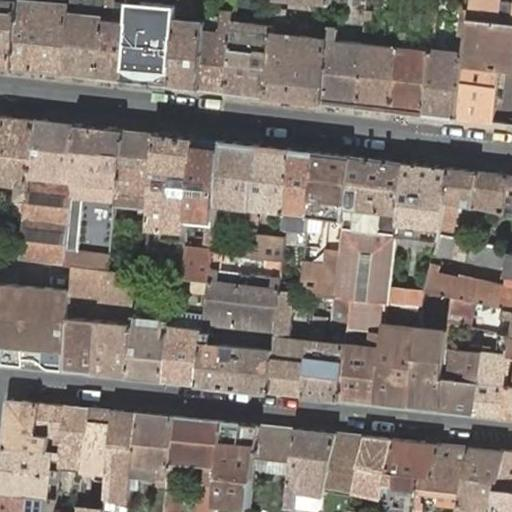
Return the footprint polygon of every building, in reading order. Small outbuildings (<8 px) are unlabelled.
[(0,0),(0,64),(15,66),(20,0),(0,0)] [(20,0),(15,66),(65,72),(70,13),(70,0),(61,0),(61,3),(29,1),(29,0),(20,0)] [(70,0),(70,13),(65,72),(99,76),(104,16),(105,0),(70,0)] [(105,0),(104,16),(99,76),(124,79),(131,6),(116,4),(116,0),(105,0)] [(137,80),(173,85),(180,4),(156,2),(144,1),(132,0),(131,0),(131,6),(124,79),(137,80)] [(412,22),(412,0),(401,0),(400,21),(412,22)] [(471,0),(469,19),(509,24),(511,16),(498,15),(499,0),(471,0)] [(202,88),(229,90),(234,19),(235,16),(223,15),(222,30),(206,28),(202,88)] [(179,18),(173,85),(202,88),(206,28),(207,20),(179,18)] [(234,19),(229,90),(268,95),(274,34),(274,33),(274,24),(234,19)] [(511,71),(511,64),(507,64),(511,26),(511,24),(509,24),(469,19),(465,53),(464,64),(502,70),(511,71)] [(324,102),(359,106),(364,42),(337,39),(339,28),(330,27),(329,39),(324,102)] [(268,95),(324,102),(329,39),(274,33),(274,34),(268,95)] [(359,106),(393,110),(398,46),(364,42),(359,106)] [(393,110),(426,113),(433,50),(398,46),(393,110)] [(426,113),(457,117),(464,64),(465,53),(433,50),(426,113)] [(502,70),(464,64),(457,117),(495,122),(502,70)] [(36,118),(6,115),(0,170),(0,183),(17,185),(15,213),(27,214),(36,118)] [(80,124),(36,118),(27,214),(23,256),(67,263),(75,264),(111,269),(118,201),(125,129),(80,124)] [(160,133),(125,129),(118,201),(152,205),(160,133)] [(196,137),(160,133),(152,205),(150,229),(187,231),(188,221),(196,137)] [(223,140),(196,137),(188,221),(205,223),(215,224),(217,204),(223,140)] [(258,145),(223,140),(217,204),(252,208),(258,145)] [(293,148),(258,145),(252,208),(258,209),(288,213),(293,148)] [(317,151),(293,148),(288,213),(287,227),(308,229),(310,216),(317,151)] [(352,156),(317,151),(310,216),(339,219),(344,220),(352,156)] [(407,161),(352,156),(344,220),(341,250),(335,296),(343,297),(352,298),(366,300),(387,302),(390,302),(392,288),(397,247),(407,161)] [(451,167),(407,161),(397,247),(408,249),(411,225),(431,227),(429,241),(439,242),(441,232),(442,229),(444,216),(446,199),(451,167)] [(479,170),(451,167),(446,199),(457,201),(464,203),(476,206),(490,209),(505,212),(510,174),(479,170)] [(457,201),(446,199),(444,216),(442,229),(441,232),(469,238),(473,222),(454,218),(457,201)] [(489,215),(490,209),(476,206),(464,203),(463,209),(489,215)] [(258,209),(252,208),(252,216),(251,228),(250,233),(257,234),(259,216),(257,216),(258,209)] [(215,224),(205,223),(203,254),(185,253),(182,278),(211,281),(210,280),(213,255),(213,251),(215,224)] [(511,246),(469,238),(441,232),(439,242),(436,251),(431,273),(427,289),(435,291),(454,295),(476,300),(511,307),(511,246)] [(257,234),(250,233),(248,255),(271,257),(284,259),(286,236),(257,234)] [(311,262),(305,261),(303,273),(302,292),(316,294),(326,295),(335,296),(341,250),(335,249),(329,249),(326,248),(324,263),(311,262)] [(210,280),(211,281),(209,291),(206,321),(214,322),(277,328),(281,290),(281,288),(284,259),(271,257),(270,265),(277,266),(275,288),(218,281),(220,258),(226,259),(227,253),(213,251),(213,255),(210,280)] [(111,269),(75,264),(74,283),(73,288),(73,293),(104,297),(103,301),(134,305),(135,290),(137,272),(111,269)] [(73,288),(0,280),(0,361),(25,364),(26,356),(44,358),(43,366),(66,369),(71,316),(73,288)] [(426,292),(392,288),(390,302),(422,307),(426,292)] [(296,291),(281,290),(277,328),(276,336),(276,338),(275,347),(271,391),(306,395),(312,339),(291,337),(294,301),(296,291)] [(316,294),(302,292),(296,291),(294,301),(315,303),(316,294)] [(326,295),(316,294),(315,303),(313,329),(319,330),(320,320),(324,320),(326,295)] [(476,300),(454,295),(451,322),(473,327),(476,300)] [(352,298),(343,297),(339,333),(342,334),(341,343),(347,343),(351,309),(352,298)] [(365,311),(366,300),(352,298),(351,309),(365,311)] [(385,318),(385,313),(365,311),(351,309),(347,343),(341,399),(377,402),(383,338),(384,328),(385,318)] [(163,379),(199,383),(204,339),(205,328),(206,321),(206,315),(169,310),(169,320),(168,323),(163,379)] [(100,319),(71,316),(66,369),(95,372),(128,376),(132,322),(100,319)] [(133,316),(132,322),(128,376),(163,379),(168,323),(169,320),(133,316)] [(212,340),(214,322),(206,321),(205,328),(204,339),(212,340)] [(377,402),(412,406),(419,343),(420,336),(421,327),(385,323),(384,328),(383,338),(377,402)] [(421,327),(420,336),(419,343),(412,406),(441,409),(445,377),(446,369),(448,352),(448,347),(449,341),(449,339),(450,329),(421,327)] [(511,354),(511,334),(500,332),(498,348),(506,349),(506,354),(511,354)] [(264,346),(275,347),(276,338),(271,339),(264,346)] [(199,383),(271,391),(275,347),(264,346),(212,340),(204,339),(199,383)] [(347,343),(341,343),(312,339),(306,395),(341,399),(347,343)] [(478,350),(490,351),(491,346),(449,341),(448,347),(454,347),(478,350)] [(476,413),(480,381),(476,380),(478,350),(454,347),(453,353),(451,370),(451,377),(445,377),(441,409),(476,413)] [(502,383),(506,354),(490,351),(478,350),(476,380),(480,381),(502,383)] [(511,354),(506,354),(502,383),(509,383),(511,383),(511,354)] [(26,356),(25,364),(43,366),(44,358),(26,356)] [(509,383),(502,383),(480,381),(476,413),(505,416),(509,383)] [(10,400),(5,445),(50,449),(51,434),(38,433),(41,402),(11,399),(10,400)] [(67,404),(41,402),(38,433),(51,434),(56,435),(64,435),(67,404)] [(63,440),(62,451),(62,458),(61,464),(85,467),(92,407),(67,404),(64,435),(63,440)] [(115,409),(92,407),(85,467),(95,469),(109,470),(115,409)] [(139,412),(115,409),(109,470),(106,499),(128,501),(132,465),(139,412)] [(175,415),(139,412),(132,465),(160,468),(159,479),(160,479),(159,486),(167,487),(169,469),(171,458),(175,415)] [(226,421),(175,415),(171,458),(180,458),(210,462),(220,463),(226,421)] [(262,424),(226,421),(220,463),(218,485),(216,494),(215,503),(250,507),(251,498),(253,488),(257,457),(262,424)] [(297,428),(262,424),(257,457),(292,461),(297,428)] [(324,496),(339,432),(297,428),(292,461),(287,507),(293,508),(297,508),(299,493),(324,496)] [(367,435),(339,432),(326,486),(354,491),(354,490),(367,435)] [(396,438),(367,435),(354,490),(383,496),(385,485),(386,481),(394,482),(395,474),(388,472),(396,438)] [(442,442),(396,438),(388,472),(395,474),(394,482),(386,481),(385,485),(383,496),(379,511),(382,511),(389,511),(395,485),(400,486),(399,493),(411,494),(412,487),(418,487),(418,486),(420,474),(436,475),(442,442)] [(473,446),(442,442),(436,475),(420,474),(418,486),(423,487),(458,490),(463,491),(473,446)] [(5,445),(2,469),(48,474),(52,474),(52,468),(54,457),(54,450),(50,449),(5,445)] [(507,449),(473,446),(463,491),(461,503),(459,511),(465,511),(492,511),(498,487),(507,449)] [(511,449),(507,449),(498,487),(511,488),(511,449)] [(62,451),(54,450),(54,457),(62,458),(62,451)] [(169,469),(167,487),(164,511),(174,511),(175,511),(179,511),(182,505),(179,499),(182,477),(178,477),(180,458),(171,458),(169,469)] [(218,485),(220,463),(210,462),(208,478),(201,482),(199,494),(202,506),(201,511),(214,511),(215,503),(216,494),(218,485)] [(95,469),(85,467),(84,478),(93,478),(95,469)] [(2,469),(0,489),(0,491),(41,496),(45,496),(47,479),(48,474),(2,469)] [(511,511),(511,488),(498,487),(492,511),(511,511)] [(461,503),(463,491),(458,490),(454,501),(461,503)] [(0,491),(0,511),(42,511),(39,511),(41,496),(0,491)] [(45,496),(41,496),(39,511),(42,511),(55,511),(56,511),(57,497),(45,496)]
